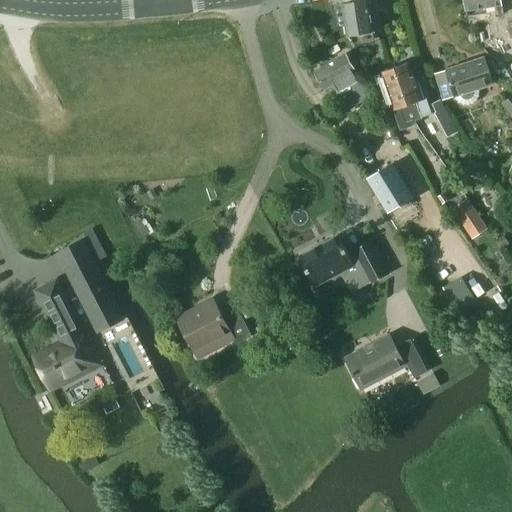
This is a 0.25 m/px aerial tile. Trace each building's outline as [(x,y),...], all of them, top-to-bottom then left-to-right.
[(366,0),(343,5),(348,35),(374,30),(368,0),(366,0)] [(464,0),(466,11),(467,11),(494,7),(495,12),(495,15),(503,13),(500,0),(464,0)] [(315,71),(325,88),(332,84),(336,92),(348,85),(360,79),(346,53),(315,71)] [(493,86),(484,58),(434,74),(443,101),(456,97),(457,100),(460,103),(464,105),(468,106),(473,104),(476,101),(478,97),(479,93),(478,90),(493,86)] [(409,62),(395,67),(412,119),(413,119),(414,121),(432,115),(426,98),(424,99),(417,79),(414,80),(409,62)] [(412,119),(395,67),(380,73),(387,90),(384,91),(391,111),(398,132),(415,127),(414,121),(413,119),(412,119)] [(511,95),(501,104),(511,119),(511,95)] [(435,112),(434,113),(442,128),(452,123),(444,107),(443,108),(439,99),(431,103),(435,112)] [(368,179),(387,213),(412,197),(392,165),(368,179)] [(153,189),(147,193),(151,200),(157,196),(153,189)] [(442,194),(437,197),(442,204),(447,201),(442,194)] [(451,209),(471,239),(487,229),(467,199),(451,209)] [(337,235),(298,256),(313,285),(340,271),(351,293),(386,274),(370,241),(347,253),(337,235)] [(122,320),(98,273),(74,285),(98,332),(122,320)] [(63,343),(34,358),(49,388),(63,381),(64,383),(86,372),(83,365),(95,359),(66,303),(55,278),(34,288),(47,313),(63,343)] [(178,321),(194,349),(228,331),(235,344),(251,336),(236,307),(221,315),(214,302),(178,321)] [(414,376),(426,370),(409,339),(394,346),(387,333),(343,357),(360,389),(404,365),(403,363),(407,361),(414,376)] [(424,396),(440,386),(433,373),(416,382),(424,396)] [(94,458),(79,465),(83,472),(97,465),(94,458)]
